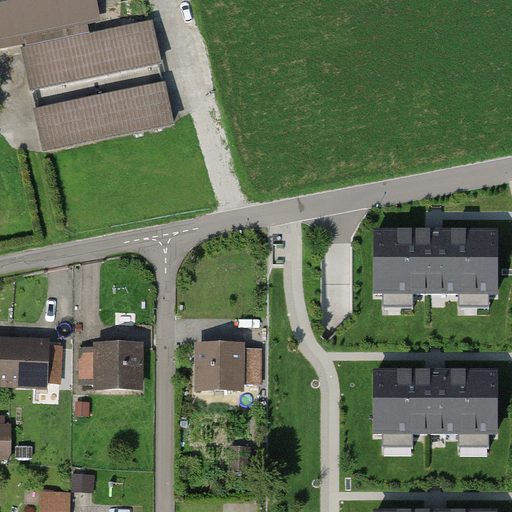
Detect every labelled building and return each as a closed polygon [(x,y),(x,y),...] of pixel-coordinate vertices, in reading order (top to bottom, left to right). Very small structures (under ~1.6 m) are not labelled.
[(0,0),(0,53),(105,32),(98,0),(0,0)] [(155,22),(22,52),(32,97),(165,68),(155,22)] [(168,85),(36,114),(47,162),(178,132),(168,85)] [(498,236),(377,235),(376,296),(497,297),(498,236)] [(328,268),(356,268),(356,245),(329,245),(328,268)] [(0,390),(10,391),(13,341),(0,340),(0,390)] [(49,393),(52,343),(13,341),(10,391),(49,393)] [(94,351),(74,351),(75,389),(94,389),(94,397),(146,396),(145,346),(94,347),(94,351)] [(268,352),(210,352),(210,401),(268,401),(268,352)] [(497,376),(376,375),(376,435),(497,436),(497,376)] [(12,428),(0,427),(0,461),(13,461),(12,428)] [(81,511),(82,499),(49,499),(49,511),(81,511)]
